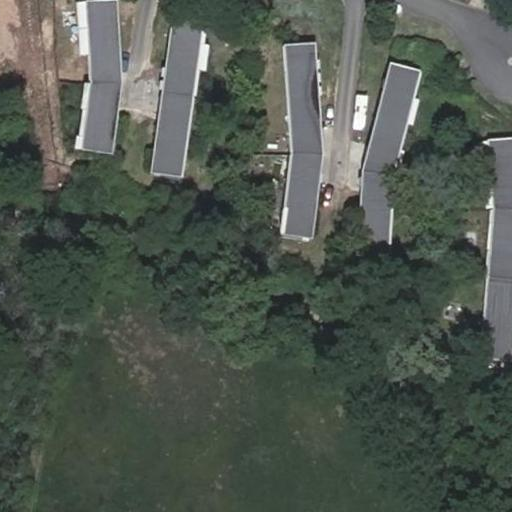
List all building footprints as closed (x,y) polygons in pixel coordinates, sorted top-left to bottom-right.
[(120,86),(116,1),(84,3),(88,85),(120,86)] [(191,100),(203,18),(171,14),(159,95),(191,100)] [(321,158),(314,45),(282,48),(289,156),(321,158)] [(391,179),(419,74),(388,65),(359,174),(391,179)] [(111,158),(120,86),(88,85),(78,155),(111,158)] [(179,182),(191,100),(159,95),(147,177),(179,182)] [(511,210),(511,140),(486,143),(492,211),(511,210)] [(311,242),(321,158),(289,156),(289,157),(278,239),(311,242)] [(385,261),(391,179),(359,174),(354,259),(385,261)] [(511,282),(511,210),(492,211),(486,280),(511,282)] [(510,364),(511,341),(511,282),(486,280),(479,361),(510,364)]
